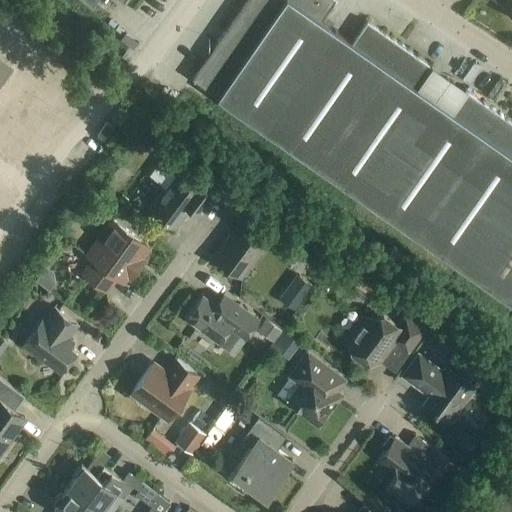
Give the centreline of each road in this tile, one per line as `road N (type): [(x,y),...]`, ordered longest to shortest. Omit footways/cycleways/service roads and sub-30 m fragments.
road 1 (residential): [(75,407),(183,256)]
road 2 (residential): [(217,511),(75,407)]
road 3 (residential): [(299,511),(381,400)]
road 4 (residential): [(0,511),(75,407)]
